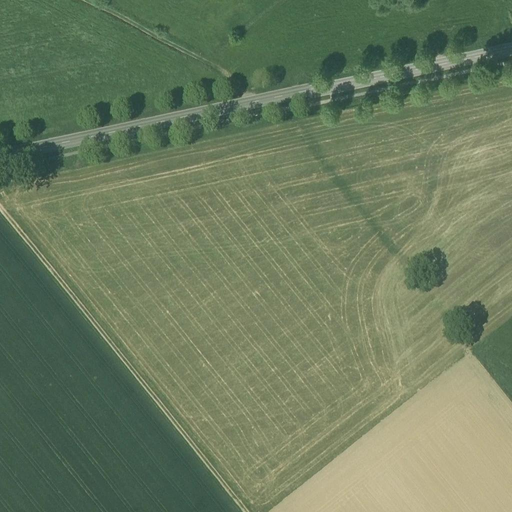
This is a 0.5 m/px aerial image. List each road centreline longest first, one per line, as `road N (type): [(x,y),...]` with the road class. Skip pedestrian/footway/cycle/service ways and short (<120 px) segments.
road 1 (secondary): [(511,48),(0,157)]
road 2 (track): [(242,511),(0,210)]
road 3 (track): [(263,101),(87,0)]
